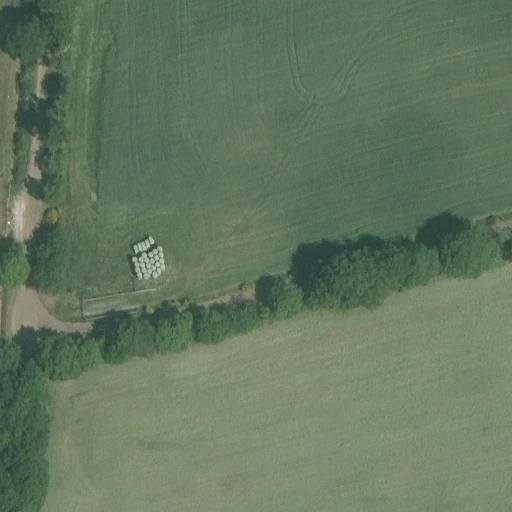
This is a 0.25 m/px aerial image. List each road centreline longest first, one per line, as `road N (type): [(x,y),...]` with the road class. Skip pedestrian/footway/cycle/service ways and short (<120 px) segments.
road 1 (track): [(21,333),(49,338),(155,322),(511,229)]
road 2 (track): [(47,0),(21,333)]
road 3 (track): [(21,333),(9,511)]
